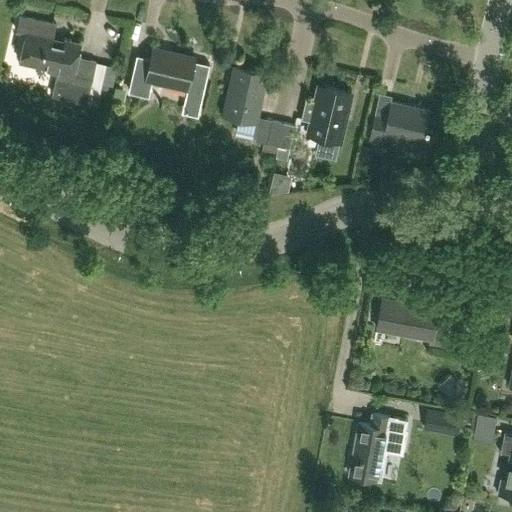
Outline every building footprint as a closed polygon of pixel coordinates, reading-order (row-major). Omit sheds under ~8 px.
[(52,35),(55,24),(18,15),(14,30),(25,32),(18,61),(56,69),(57,70),(52,94),(87,102),(89,93),(98,95),(106,64),(95,61),(76,57),(80,42),(52,35)] [(186,89),(194,55),(152,45),(147,66),(136,63),(130,90),(146,94),(150,80),(186,89)] [(255,122),(267,72),(233,64),(222,114),(255,122)] [(319,84),(315,100),(306,98),(302,117),(310,119),(307,134),(319,136),(316,150),(334,155),(338,141),(339,141),(351,91),(319,84)] [(426,125),(430,110),(390,100),(386,117),(374,114),(368,139),(422,152),(428,126),(426,125)] [(277,145),(283,121),(259,116),(253,140),(277,145)] [(293,124),(283,121),(277,145),(288,148),(293,124)] [(277,165),(277,184),(294,185),(295,166),(277,165)] [(450,320),(435,317),(437,308),(382,297),(376,328),(430,338),(429,342),(445,345),(450,320)] [(481,315),(458,311),(455,328),(478,332),(481,315)] [(385,427),(393,429),(392,434),(404,436),(407,419),(395,417),(371,412),(369,424),(358,422),(348,473),(375,478),(385,427)] [(511,496),(511,432),(505,430),(500,451),(510,453),(501,494),(511,496)] [(418,445),(418,459),(438,459),(438,445),(418,445)]
